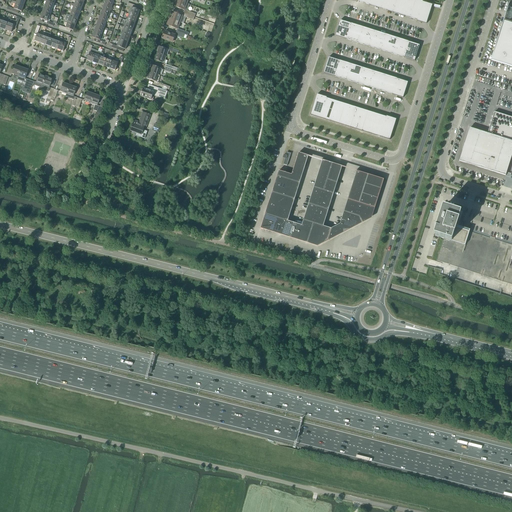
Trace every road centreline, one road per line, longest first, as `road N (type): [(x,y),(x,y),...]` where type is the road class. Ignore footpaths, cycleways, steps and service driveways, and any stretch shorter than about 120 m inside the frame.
road 1 (motorway): [(0,354),(511,485)]
road 2 (motorway): [(511,460),(0,333)]
road 3 (unclassified): [(410,511),(0,418)]
road 4 (primary): [(329,308),(0,224)]
road 5 (secondary): [(380,307),(476,0)]
road 6 (secondary): [(467,0),(371,304)]
road 7 (unclassified): [(450,0),(397,159),(294,126)]
road 8 (unclassified): [(511,198),(440,170),(492,0)]
road 9 (unclassified): [(294,126),(330,0)]
